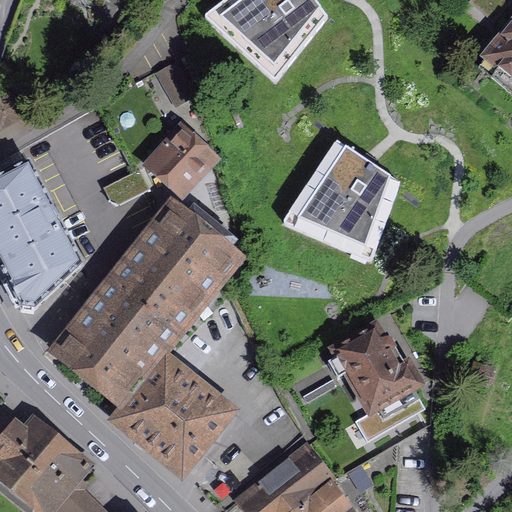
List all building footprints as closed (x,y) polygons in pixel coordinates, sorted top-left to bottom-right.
[(326,13),(315,0),(222,0),(204,15),(274,79),(326,13)] [(511,32),(487,67),(511,84),(511,32)] [(178,62),(147,78),(167,115),(198,98),(178,62)] [(185,129),(151,175),(193,206),(227,161),(185,129)] [(397,178),(336,138),(282,219),(371,259),(397,178)] [(0,178),(0,267),(21,308),(35,310),(82,266),(29,164),(0,178)] [(117,285),(176,330),(233,258),(226,253),(234,243),(205,220),(197,230),(175,212),(117,285)] [(176,330),(117,285),(60,356),(119,402),(176,330)] [(386,324),(337,355),(383,428),(433,397),(386,324)] [(156,372),(115,422),(170,467),(170,466),(182,475),(223,425),(156,372)] [(90,467),(35,421),(25,432),(15,424),(0,442),(0,479),(39,511),(51,511),(54,509),(57,511),(102,511),(81,491),(87,485),(79,479),(90,467)] [(256,511),(294,511),(329,484),(334,480),(308,446),(245,498),(256,511)] [(349,511),(329,484),(294,511),(349,511)]
